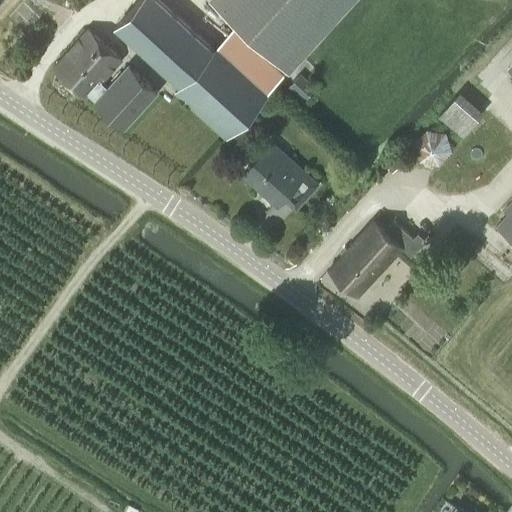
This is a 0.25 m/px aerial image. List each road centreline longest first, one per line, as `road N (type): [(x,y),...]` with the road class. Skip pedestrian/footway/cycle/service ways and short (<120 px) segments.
road 1 (unclassified): [(511,472),(230,246),(0,98)]
road 2 (track): [(0,398),(150,194)]
